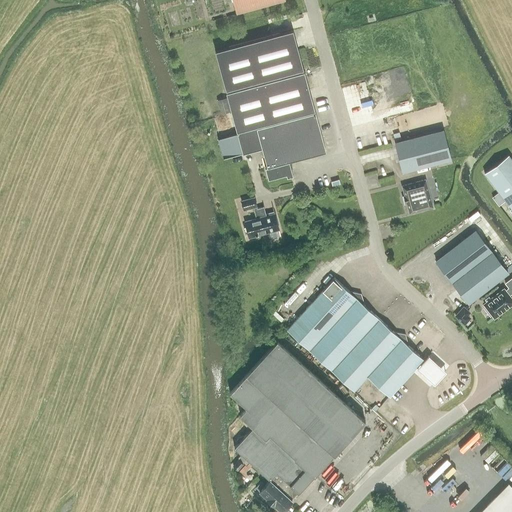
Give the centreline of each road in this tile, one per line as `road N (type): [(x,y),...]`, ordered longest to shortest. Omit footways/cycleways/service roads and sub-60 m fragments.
road 1 (unclassified): [(495,386),(378,253),(311,0)]
road 2 (tertiary): [(344,511),(395,460),(495,386)]
road 3 (unknown): [(378,253),(236,288)]
